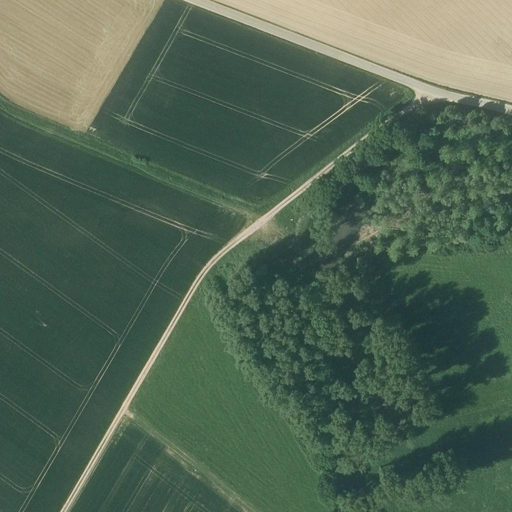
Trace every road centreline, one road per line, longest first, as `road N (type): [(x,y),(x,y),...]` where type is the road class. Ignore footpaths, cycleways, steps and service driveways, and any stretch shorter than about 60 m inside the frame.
road 1 (track): [(73,511),(217,268),(270,225)]
road 2 (unclassified): [(184,0),(428,97),(511,116)]
road 3 (track): [(270,225),(0,108)]
road 4 (track): [(270,225),(428,97)]
